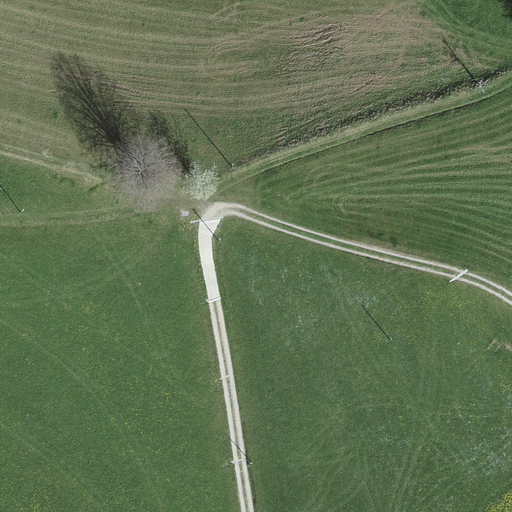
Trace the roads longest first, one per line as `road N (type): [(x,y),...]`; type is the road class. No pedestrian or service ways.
road 1 (track): [(511,296),(239,210),(214,218),(211,275),(248,511)]
road 2 (track): [(214,218),(214,193),(234,175),(511,79)]
road 3 (track): [(0,217),(214,206)]
